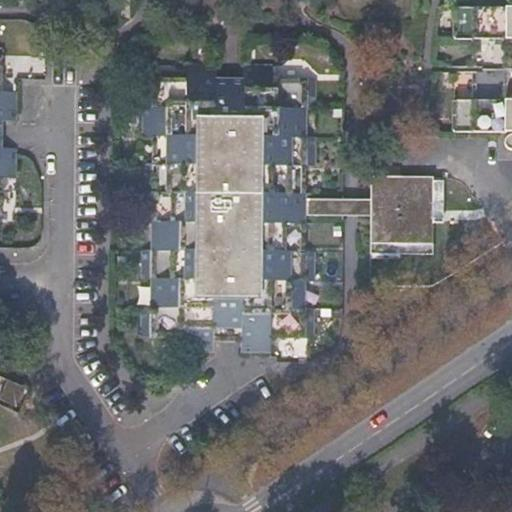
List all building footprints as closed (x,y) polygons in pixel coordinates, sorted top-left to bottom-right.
[(478,98),(473,98),(454,98),(454,130),(511,130),(511,5),(460,5),(459,38),(473,38),(478,38),(478,68),(478,69),(478,98)] [(363,20),(363,35),(369,35),(370,28),(383,28),(383,20),(363,20)] [(0,175),(14,176),(15,147),(1,147),(0,147),(0,119),(1,119),(15,119),(16,90),(0,90),(1,47),(0,47),(0,175)] [(242,339),(242,351),(271,351),(271,337),(315,337),(315,308),(305,308),(300,308),(300,281),(305,281),(315,281),(315,251),(305,251),(300,251),(301,224),(306,224),(306,212),(301,212),(302,194),(302,182),(302,165),(307,165),(316,165),(316,137),(307,137),(302,137),(302,109),(307,109),(317,109),(318,79),(274,79),(274,65),(245,64),(245,79),(245,96),(224,96),(217,96),(217,90),(217,78),(217,64),(187,63),(187,78),(145,77),(144,135),(153,135),(159,135),(159,191),(153,191),(144,191),(144,222),(153,222),(159,222),(159,249),(153,249),(144,249),(143,279),(153,279),(159,279),(158,291),(158,307),(152,307),(143,307),(143,336),(186,336),(185,350),(214,351),(214,338),(214,328),(242,328),(242,339)] [(245,79),(217,78),(217,90),(217,96),(224,96),(245,96),(245,79)] [(373,166),(372,200),(372,214),(372,238),(406,238),(405,252),(429,252),(429,209),(444,209),(444,181),(401,180),(401,166),(373,166)] [(214,338),(242,339),(242,328),(214,328),(214,338)]
